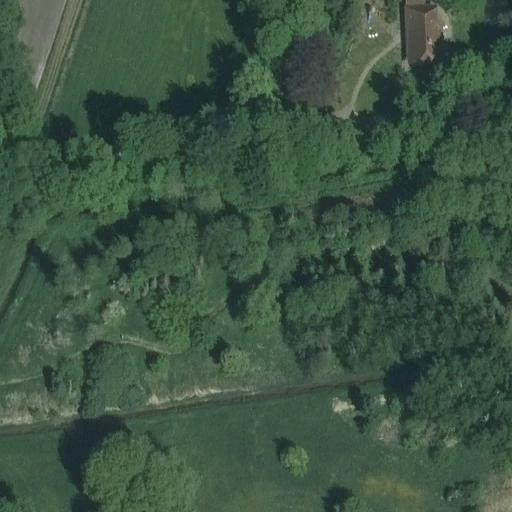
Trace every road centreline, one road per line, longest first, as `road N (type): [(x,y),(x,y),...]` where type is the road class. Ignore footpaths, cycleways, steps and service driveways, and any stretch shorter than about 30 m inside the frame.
road 1 (track): [(511,291),(445,265),(344,256),(265,264),(47,367),(0,378)]
road 2 (track): [(0,189),(72,0)]
